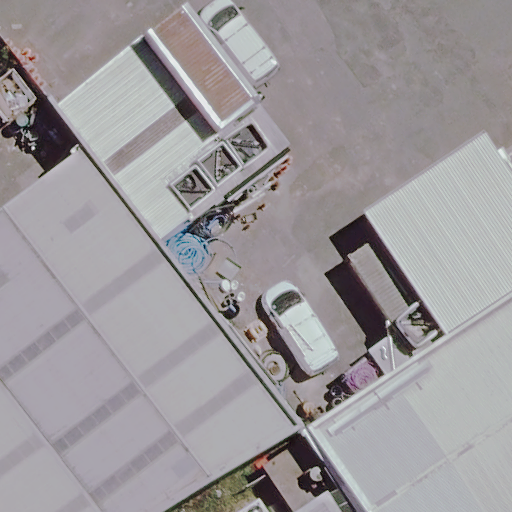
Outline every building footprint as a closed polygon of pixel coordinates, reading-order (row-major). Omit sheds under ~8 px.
[(82,158),(157,257),(241,193),(142,63),(131,47),(46,111),(82,158)] [(0,196),(0,456),(37,511),(122,511),(243,434),(30,175),(0,196)] [(511,511),(511,286),(257,460),(277,490),(292,511),(511,511)] [(37,511),(0,456),(0,511),(37,511)] [(292,511),(277,490),(244,511),(292,511)]
